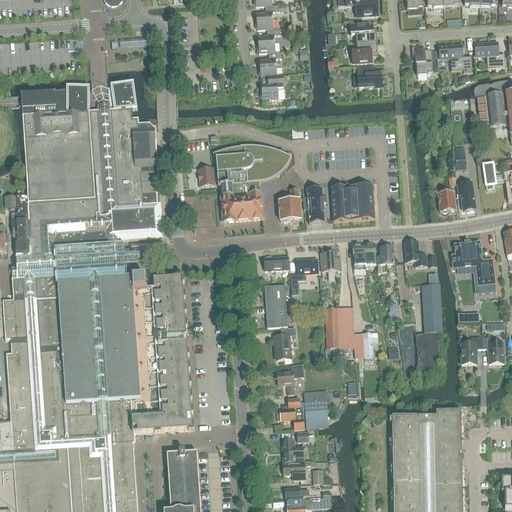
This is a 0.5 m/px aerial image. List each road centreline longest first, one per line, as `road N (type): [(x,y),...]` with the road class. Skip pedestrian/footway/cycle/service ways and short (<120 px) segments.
road 1 (unclassified): [(229,249),(511,219)]
road 2 (residential): [(247,511),(229,249)]
road 3 (unclassified): [(229,249),(180,252),(166,80)]
road 4 (residential): [(511,28),(398,35),(395,0)]
road 5 (residential): [(166,80),(240,72),(239,0)]
road 6 (unclassified): [(0,32),(134,21)]
